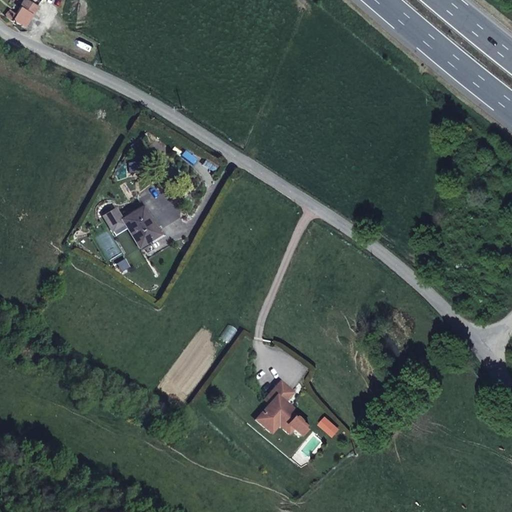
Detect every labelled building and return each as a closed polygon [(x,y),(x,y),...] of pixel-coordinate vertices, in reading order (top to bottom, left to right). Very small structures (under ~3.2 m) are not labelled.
[(27,0),(22,0),(18,8),(31,16),(37,6),(27,0)] [(24,26),(31,16),(18,8),(11,20),(22,27),(24,26)] [(158,236),(141,208),(120,220),(138,249),(158,236)] [(120,220),(114,209),(103,216),(110,227),(120,220)] [(269,405),(256,421),(266,430),(273,421),(281,421),(292,430),(300,437),(309,425),(296,414),(289,408),(286,409),(282,406),(283,404),(292,394),(279,383),(264,401),(269,405)] [(326,417),(320,425),(330,433),(336,425),(326,417)] [(288,435),(292,430),(281,421),(273,421),(266,430),(271,434),(278,426),(288,435)]
